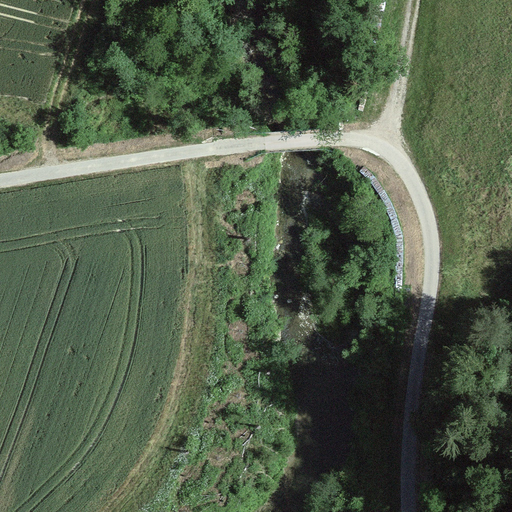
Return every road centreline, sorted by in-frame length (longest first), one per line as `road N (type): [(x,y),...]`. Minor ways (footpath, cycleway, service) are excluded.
road 1 (unclassified): [(0,178),(340,138)]
road 2 (track): [(380,148),(415,0)]
